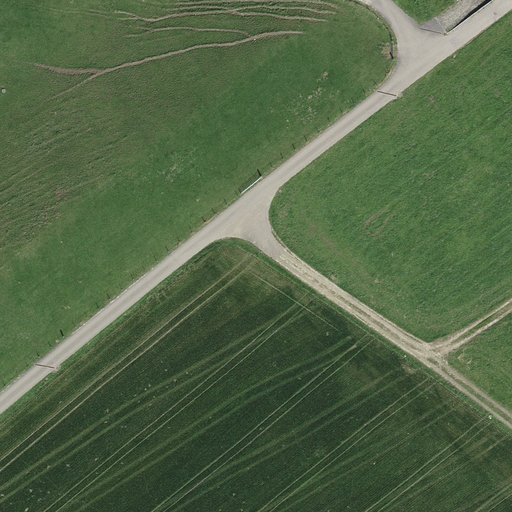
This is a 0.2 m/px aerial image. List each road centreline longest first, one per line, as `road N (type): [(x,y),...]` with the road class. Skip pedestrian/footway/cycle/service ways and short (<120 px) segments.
road 1 (track): [(500,0),(413,62),(0,407)]
road 2 (motorway): [(0,350),(438,0)]
road 3 (motorway): [(363,0),(0,289)]
road 4 (track): [(237,216),(511,425)]
